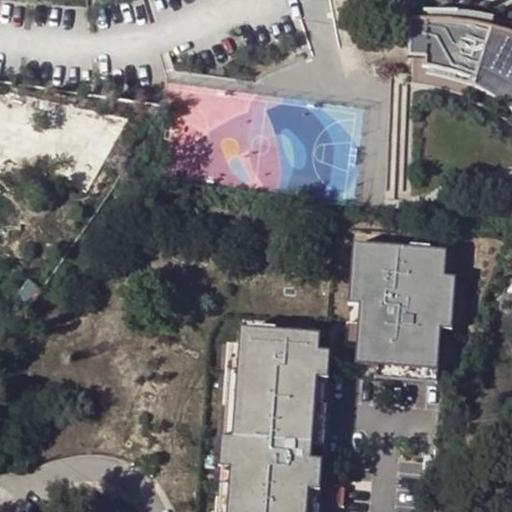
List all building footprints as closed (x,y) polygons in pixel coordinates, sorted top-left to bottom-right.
[(403,29),(406,64),(410,64),(412,89),(426,88),(425,72),(438,74),(457,78),(474,82),(473,88),(472,88),(477,90),(484,93),(503,103),(506,106),(511,110),(511,35),(510,35),(498,32),(481,30),(463,28),(463,18),(457,17),(450,17),(450,15),(435,16),(420,18),(420,27),(405,27),(398,28),(398,29),(403,29)] [(176,180),(222,180),(221,90),(175,90),(176,180)] [(48,103),(7,96),(4,111),(46,118),(48,103)] [(451,249),(356,242),(350,303),(364,304),(358,363),(378,364),(375,378),(442,384),(444,328),(456,329),(458,274),(446,275),(451,249)] [(321,333),(246,325),(237,433),(227,432),(224,465),(235,468),(231,511),(313,511),(315,491),(323,490),(325,461),(315,458),(322,375),(331,373),(334,352),(321,349),(321,333)] [(134,511),(97,492),(86,511),(134,511)]
